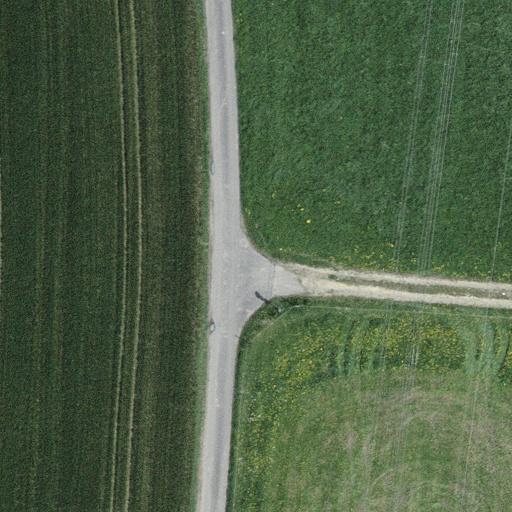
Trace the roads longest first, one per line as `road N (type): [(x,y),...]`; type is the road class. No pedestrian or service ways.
road 1 (unclassified): [(218,0),(229,276),(211,511)]
road 2 (track): [(229,276),(511,293)]
